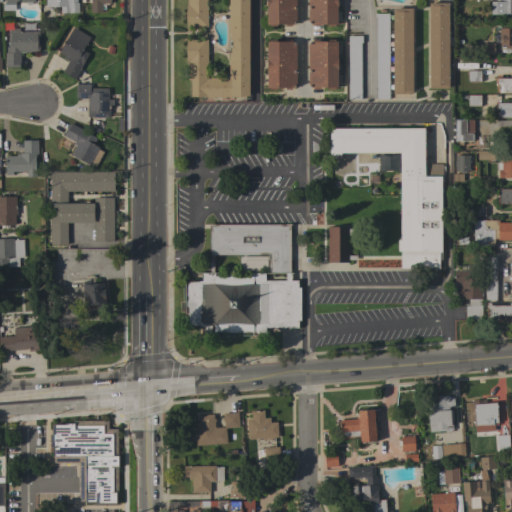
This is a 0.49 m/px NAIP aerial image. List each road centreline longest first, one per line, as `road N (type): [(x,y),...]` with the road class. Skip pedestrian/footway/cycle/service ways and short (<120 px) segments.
road 1 (secondary): [(148,291),(147,0)]
road 2 (tertiary): [(238,378),(511,356)]
road 3 (residential): [(316,511),(309,373)]
road 4 (secondary): [(147,511),(148,384)]
